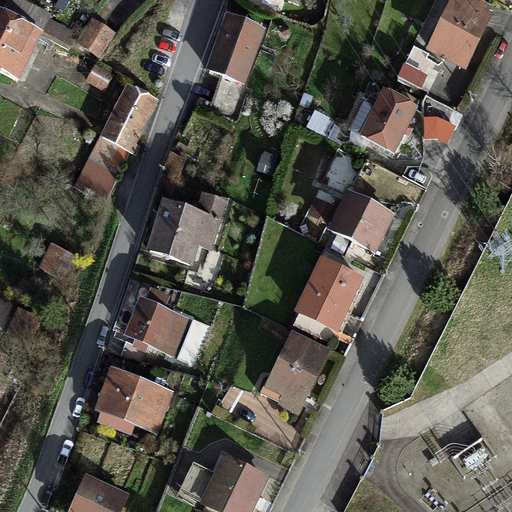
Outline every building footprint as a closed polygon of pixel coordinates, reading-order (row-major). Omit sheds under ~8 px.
[(35,30),(40,32),(46,22),(49,15),(20,0),(7,0),(1,12),(35,30)] [(464,66),(488,16),(477,11),(470,7),(473,1),(470,0),(454,0),(430,50),(464,66)] [(480,4),(473,1),(470,7),(477,11),(480,4)] [(0,72),(16,81),(19,76),(13,73),(35,30),(1,12),(0,11),(0,72)] [(266,29),(228,15),(208,72),(220,76),(247,85),(266,29)] [(114,34),(92,21),(77,44),(99,58),(114,34)] [(41,33),(70,47),(76,38),(46,22),(40,32),(41,33)] [(40,32),(35,30),(13,73),(19,76),(41,33),(40,32)] [(428,54),(413,47),(397,80),(411,87),(428,54)] [(87,79),(104,89),(112,76),(95,66),(87,79)] [(233,119),(247,85),(220,76),(210,102),(207,110),(233,119)] [(102,138),(130,152),(136,155),(141,147),(136,145),(158,102),(128,86),(102,138)] [(416,107),(384,91),(374,110),(361,137),(393,153),(403,133),(406,126),(416,107)] [(350,132),(361,137),(374,110),(364,105),(350,132)] [(411,129),(406,126),(403,133),(408,136),(411,129)] [(130,152),(102,138),(75,188),(105,204),(130,152)] [(267,151),(260,172),(271,176),(278,155),(267,151)] [(172,154),(164,171),(177,177),(185,160),(172,154)] [(348,195),(331,231),(373,252),(391,216),(348,195)] [(225,202),(204,196),(201,207),(194,204),(191,212),(165,203),(150,252),(175,260),(193,266),(201,247),(210,249),(225,202)] [(43,271),(61,280),(73,256),(55,247),(43,271)] [(329,327),(335,330),(359,280),(321,261),(297,312),(300,313),(329,327)] [(148,345),(173,355),(187,319),(177,315),(163,310),(167,299),(151,293),(146,303),(142,301),(128,336),(137,340),(134,347),(145,351),(148,345)] [(10,335),(9,339),(26,347),(38,320),(21,312),(16,323),(10,335)] [(324,338),(329,327),(300,313),(295,325),(324,338)] [(3,332),(10,335),(16,323),(9,319),(3,332)] [(325,353),(293,337),(269,385),(264,383),(259,393),(296,411),(325,353)] [(113,372),(98,411),(103,413),(100,421),(129,431),(131,424),(150,431),(152,426),(165,391),(113,372)] [(152,426),(150,431),(156,433),(171,393),(165,391),(152,426)] [(226,460),(204,505),(219,511),(246,511),(263,478),(226,460)] [(86,479),(71,511),(117,511),(124,497),(86,479)]
